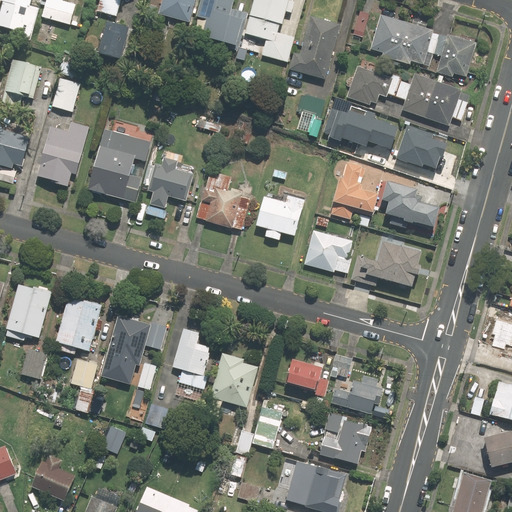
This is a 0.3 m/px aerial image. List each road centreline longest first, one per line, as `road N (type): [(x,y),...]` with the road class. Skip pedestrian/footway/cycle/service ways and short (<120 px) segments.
road 1 (residential): [(0,222),(447,346)]
road 2 (tertiary): [(511,101),(447,346)]
road 3 (tertiary): [(447,346),(399,511)]
